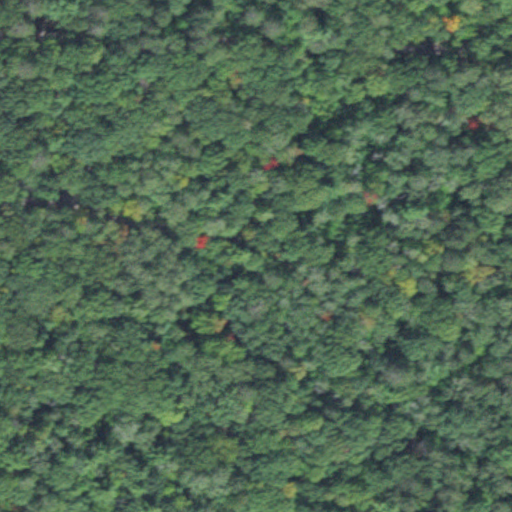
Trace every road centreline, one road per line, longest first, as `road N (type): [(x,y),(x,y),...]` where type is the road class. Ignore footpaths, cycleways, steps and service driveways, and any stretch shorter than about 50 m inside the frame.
road 1 (residential): [(511,40),(431,50),(227,42),(126,50),(31,27),(0,29)]
road 2 (residential): [(92,205),(164,230),(212,229),(314,256),(489,278),(511,273)]
